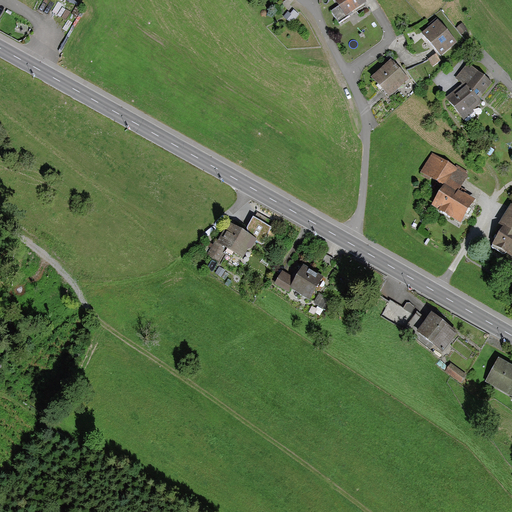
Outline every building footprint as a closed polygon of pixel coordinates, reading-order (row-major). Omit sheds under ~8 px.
[(334,0),(339,5),(331,11),(339,22),(367,2),(366,0),(334,0)] [(421,32),(441,56),(458,42),(437,16),(427,24),(428,26),(421,32)] [(441,60),(436,53),(428,59),(433,65),(441,60)] [(391,58),(371,77),(390,96),(409,78),(391,58)] [(468,63),(455,78),(462,83),(446,97),(464,120),(475,111),(474,109),(482,102),(480,99),(492,82),(468,63)] [(455,167),(432,153),(422,172),(443,184),(431,204),(439,209),(438,210),(451,217),(452,216),(460,222),(475,199),(464,192),(466,190),(461,187),(468,175),(465,173),(467,171),(456,165),(455,167)] [(504,226),(491,246),(504,253),(505,253),(507,252),(511,254),(511,252),(511,203),(499,223),(504,226)] [(247,227),(248,233),(256,238),(255,240),(263,244),(275,222),(257,212),(255,217),(253,216),(247,227)] [(227,248),(242,257),(248,246),(251,247),(255,240),(256,238),(248,233),(228,222),(218,240),(215,238),(205,256),(218,263),(227,248)] [(336,260),(327,254),(323,261),(332,267),(336,260)] [(291,287),(310,299),(324,276),(303,263),(294,277),(283,269),(274,283),(288,292),(291,287)] [(313,302),(325,310),(331,300),(319,292),(313,302)] [(417,331),(443,351),(457,332),(431,311),(425,318),(417,311),(414,315),(390,300),(381,315),(404,329),(406,326),(415,333),(417,331)] [(511,364),(499,357),(485,382),(511,396),(511,397),(511,399),(511,364)] [(445,371),(461,382),(467,374),(451,363),(445,371)]
